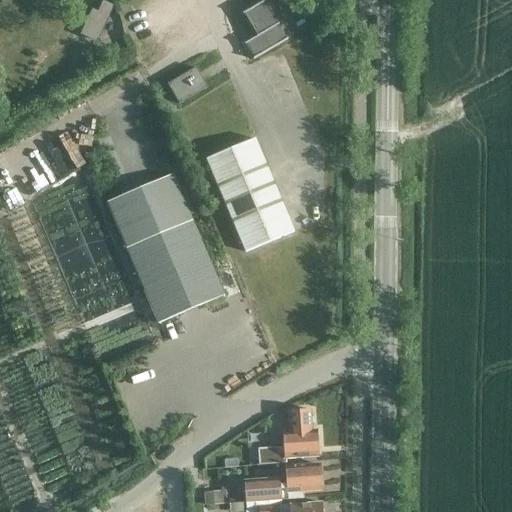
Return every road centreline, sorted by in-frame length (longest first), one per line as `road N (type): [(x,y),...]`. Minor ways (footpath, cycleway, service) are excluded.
road 1 (tertiary): [(382,361),(388,0)]
road 2 (unclassified): [(100,511),(276,391),(323,371),(382,361)]
road 3 (tertiary): [(379,511),(382,361)]
